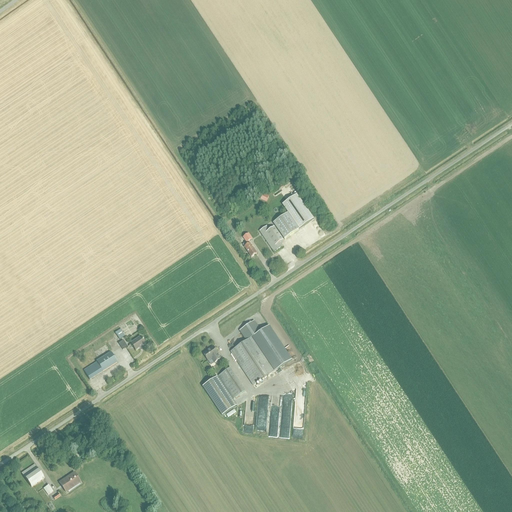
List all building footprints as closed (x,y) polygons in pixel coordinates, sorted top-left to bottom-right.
[(282,204),(287,212),(299,230),(314,219),(296,194),(282,204)] [(299,230),(287,212),(272,223),(284,240),(299,230)] [(267,226),(259,231),(262,235),(274,253),(282,248),(279,243),(283,240),(274,227),(270,230),(267,226)] [(243,245),(249,254),(251,257),(257,254),(249,241),(252,239),(248,234),(243,237),(247,243),(243,245)] [(231,352),(254,386),(291,361),(269,327),(261,332),(254,321),(252,323),(250,322),(245,326),(245,327),(239,331),(246,341),(231,352)] [(115,333),(120,340),(125,336),(120,329),(115,333)] [(131,343),(136,350),(145,344),(140,337),(131,343)] [(118,344),(123,350),(128,347),(123,340),(118,344)] [(203,354),(208,361),(211,358),(215,363),(221,359),(218,355),(219,354),(214,347),(203,354)] [(117,363),(112,354),(111,352),(96,361),(102,372),(117,363)] [(218,377),(234,399),(245,391),(230,369),(218,377)] [(203,387),(222,416),(237,406),(218,377),(203,387)] [(235,408),(227,414),(229,417),(237,411),(235,408)] [(305,412),(296,411),(294,436),(303,437),(305,412)] [(281,437),(290,437),(291,413),(283,413),(281,437)] [(258,415),(257,428),(265,428),(265,415),(258,415)] [(271,435),(278,436),(279,415),(272,415),(271,435)] [(23,476),(31,487),(44,479),(36,467),(23,476)] [(81,482),(74,473),(63,481),(69,490),(68,489),(80,481),(80,483),(81,482)] [(48,485),(43,489),(48,495),(53,492),(48,485)]
